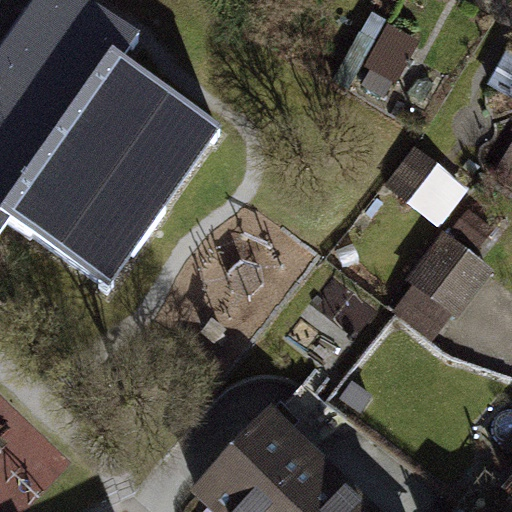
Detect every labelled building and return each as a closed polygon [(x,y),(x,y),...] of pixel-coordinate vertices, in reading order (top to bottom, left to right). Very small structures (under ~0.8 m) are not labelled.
[(145,49),(74,0),(41,0),(0,58),(0,254),(14,235),(114,304),(226,145),(126,76),(145,49)] [(0,58),(41,0),(3,0),(0,5),(0,58)] [(417,47),(382,29),(361,69),(396,87),(417,47)] [(511,105),(511,60),(501,54),(481,88),(511,106),(511,105)] [(511,142),(487,180),(511,196),(511,142)] [(427,169),(404,152),(375,190),(398,208),(427,169)] [(488,230),(457,207),(442,229),(472,251),(488,230)] [(440,244),(399,297),(447,333),(487,280),(440,244)] [(379,511),(270,408),(189,492),(210,511),(379,511)]
